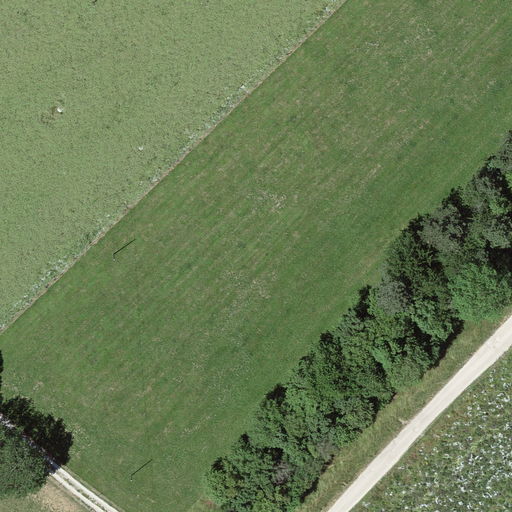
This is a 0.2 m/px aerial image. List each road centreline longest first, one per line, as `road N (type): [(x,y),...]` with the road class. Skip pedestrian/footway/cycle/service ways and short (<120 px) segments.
road 1 (track): [(343,511),(511,333)]
road 2 (track): [(0,426),(111,511)]
